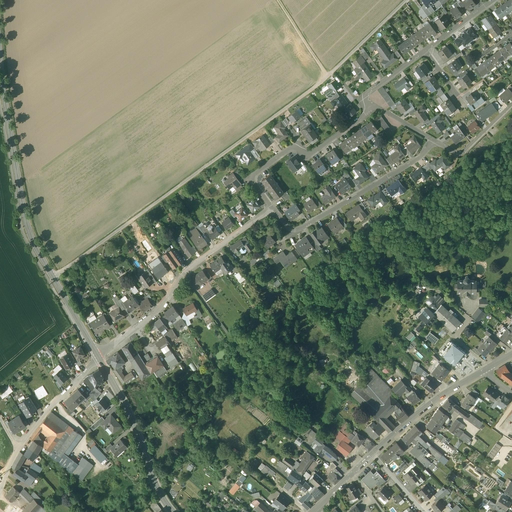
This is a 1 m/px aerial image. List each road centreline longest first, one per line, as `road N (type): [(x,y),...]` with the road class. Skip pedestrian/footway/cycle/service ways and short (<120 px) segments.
road 1 (track): [(327,77),(53,278)]
road 2 (secondary): [(98,358),(30,236),(0,61)]
road 3 (residential): [(271,207),(182,274),(156,313),(98,358)]
road 4 (residential): [(432,139),(414,162),(298,230),(287,229),(271,207)]
road 5 (residential): [(271,207),(254,174),(289,148),(315,151),(376,106)]
road 6 (secondary): [(172,511),(98,358)]
road 7 (residential): [(98,358),(17,449),(0,487)]
road 8 (tertiary): [(483,370),(372,454)]
